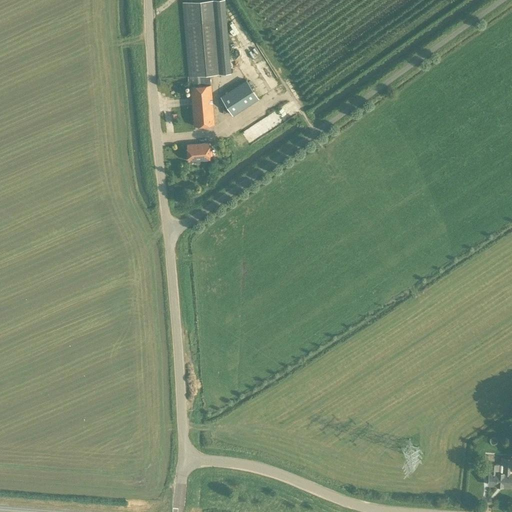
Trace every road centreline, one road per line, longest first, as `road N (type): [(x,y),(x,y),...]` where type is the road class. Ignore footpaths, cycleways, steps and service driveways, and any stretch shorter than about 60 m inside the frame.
road 1 (unclassified): [(168,237),(504,0)]
road 2 (unclassified): [(168,237),(148,0)]
road 3 (unclassified): [(399,511),(239,463),(182,460)]
road 4 (unclassified): [(182,460),(168,237)]
